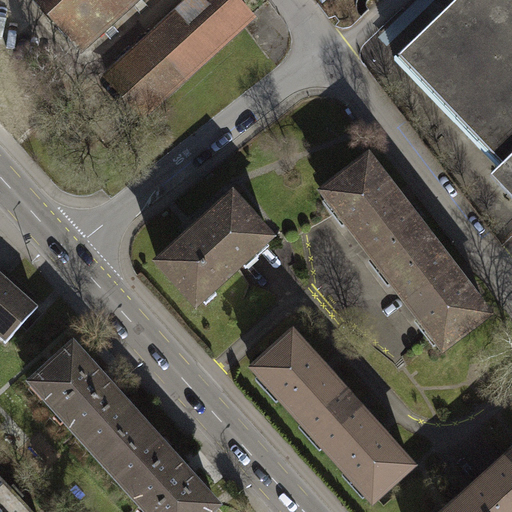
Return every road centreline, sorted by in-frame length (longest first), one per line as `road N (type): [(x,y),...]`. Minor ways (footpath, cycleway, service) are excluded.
road 1 (secondary): [(64,252),(306,511)]
road 2 (residential): [(64,252),(288,76),(330,56)]
road 3 (residential): [(330,56),(511,283)]
